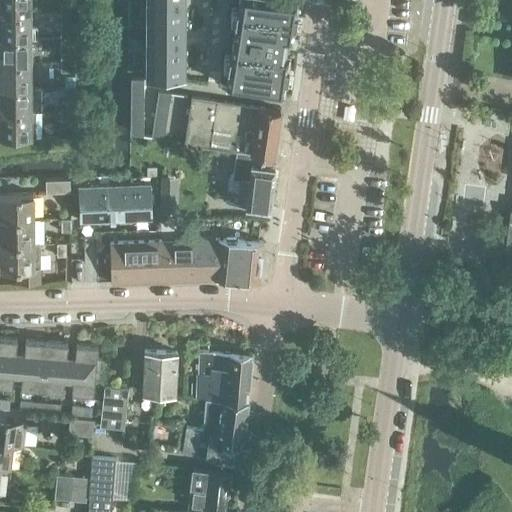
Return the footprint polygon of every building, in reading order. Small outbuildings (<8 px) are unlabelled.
[(0,0),(0,14),(31,14),(30,0),(0,0)] [(184,0),(146,0),(146,18),(185,19),(184,0)] [(296,0),(238,0),(237,7),(232,6),(230,18),(236,19),(230,54),(225,53),(223,66),(229,66),(226,85),(282,93),(289,51),(286,51),(288,39),(291,39),(296,0)] [(61,14),(75,13),(75,4),(60,4),(61,14)] [(61,23),(75,23),(75,13),(61,14),(61,23)] [(0,38),(31,38),(31,14),(0,14),(0,38)] [(185,19),(146,18),(146,37),(185,38),(185,19)] [(185,38),(146,37),(146,57),(184,57),(185,38)] [(0,62),(32,63),(31,38),(0,38),(0,62)] [(61,62),(75,62),(75,53),(61,53),(61,62)] [(184,78),(184,57),(146,57),(146,78),(184,78)] [(0,87),(32,87),(32,63),(0,62),(0,87)] [(61,71),(75,71),(75,62),(61,62),(61,71)] [(64,86),(75,86),(75,82),(75,79),(75,75),(64,75),(64,86)] [(131,77),(131,85),(143,85),(143,77),(132,77),(131,77)] [(0,111),(32,111),(42,111),(42,87),(32,87),(0,87),(0,111)] [(192,95),(185,141),(229,148),(237,149),(266,153),(273,154),(273,153),(274,149),(281,110),(269,108),(237,103),(219,100),(192,95)] [(61,111),(75,111),(75,101),(61,102),(61,111)] [(0,120),(0,137),(32,136),(42,136),(42,111),(32,111),(0,111),(0,120)] [(61,120),(75,120),(75,111),(61,111),(61,120)] [(230,188),(228,202),(271,208),(275,177),(276,169),(276,165),(275,165),(273,164),(272,164),(272,163),(272,161),(273,158),(273,154),(266,153),(237,149),(235,162),(233,175),(240,176),(238,189),(230,188)] [(47,192),(70,191),(69,179),(46,180),(47,192)] [(81,220),(152,217),(151,184),(79,187),(81,220)] [(177,184),(167,184),(166,210),(177,210),(177,184)] [(0,218),(34,219),(34,193),(0,193),(0,218)] [(62,230),(71,230),(71,217),(62,217),(62,230)] [(40,243),(40,242),(34,242),(34,219),(0,218),(0,223),(0,243),(40,243)] [(112,283),(214,280),(214,277),(218,238),(111,242),(112,283)] [(259,281),(264,242),(218,238),(214,277),(259,281)] [(58,255),(67,255),(66,242),(57,242),(58,255)] [(40,254),(40,243),(0,243),(1,268),(18,268),(18,280),(41,280),(41,266),(34,266),(34,254),(40,254)] [(0,383),(13,385),(18,337),(0,335),(0,383)] [(43,388),(47,340),(26,338),(22,386),(43,388)] [(64,390),(69,342),(47,340),(43,388),(64,390)] [(84,392),(88,344),(77,343),(73,391),(84,392)] [(101,378),(103,357),(98,357),(99,345),(88,344),(84,392),(94,393),(96,377),(101,378)] [(175,391),(177,351),(145,350),(143,389),(175,391)] [(251,376),(253,354),(200,351),(199,370),(251,376)] [(249,397),(251,376),(199,370),(197,396),(207,397),(207,393),(249,397)] [(126,409),(129,389),(106,386),(103,406),(126,409)] [(246,418),(249,397),(207,393),(207,397),(205,414),(246,418)] [(0,406),(10,407),(11,399),(0,397),(0,406)] [(41,410),(41,402),(21,400),(21,408),(41,410)] [(61,412),(61,404),(41,402),(41,410),(61,412)] [(92,414),(93,406),(73,404),(73,412),(92,414)] [(124,428),(126,409),(103,406),(101,425),(124,428)] [(244,440),(246,418),(205,414),(204,429),(185,427),(185,433),(244,440)] [(23,445),(26,421),(0,417),(0,442),(13,444),(23,445)] [(93,435),(95,420),(71,417),(69,433),(93,435)] [(242,462),(244,440),(185,433),(182,452),(206,457),(242,462)] [(0,465),(10,467),(13,444),(0,442),(0,465)] [(114,478),(116,458),(93,456),(91,476),(114,478)] [(0,490),(7,491),(10,467),(0,465),(0,490)] [(192,472),(188,477),(189,481),(191,483),(190,492),(188,506),(198,507),(198,510),(197,511),(224,511),(224,510),(226,496),(227,487),(230,488),(232,477),(228,476),(228,473),(193,468),(192,472)] [(71,500),(73,476),(57,474),(55,498),(71,500)] [(86,501),(89,477),(73,476),(71,500),(86,501)] [(113,498),(114,478),(91,476),(90,496),(113,498)] [(111,511),(113,498),(90,496),(88,511),(111,511)]
